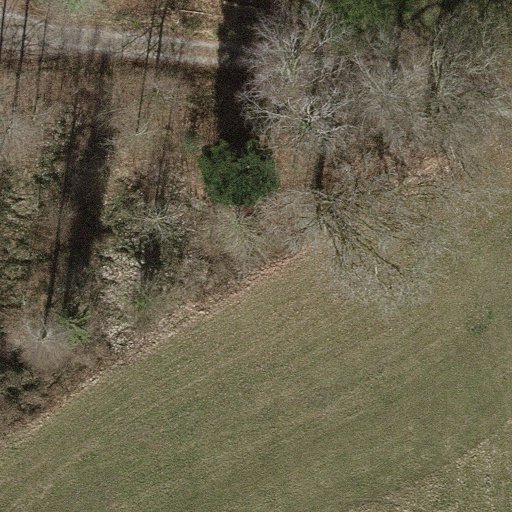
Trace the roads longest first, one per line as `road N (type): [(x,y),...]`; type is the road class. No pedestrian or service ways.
road 1 (track): [(502,116),(99,367),(0,439)]
road 2 (track): [(511,119),(401,77),(43,29),(0,13)]
